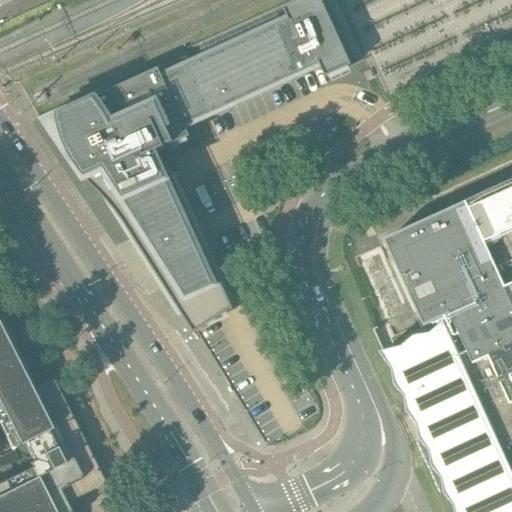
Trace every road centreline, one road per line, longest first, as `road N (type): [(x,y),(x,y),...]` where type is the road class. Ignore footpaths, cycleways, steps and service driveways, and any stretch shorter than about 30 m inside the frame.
road 1 (tertiary): [(254,511),(0,114)]
road 2 (tertiary): [(0,168),(215,511)]
road 3 (tertiary): [(363,380),(311,257),(332,194),(350,176),(511,100)]
road 4 (tertiary): [(363,380),(363,440),(352,463),(273,511)]
road 5 (tertiary): [(361,511),(380,499),(394,471),(395,440),(363,380)]
